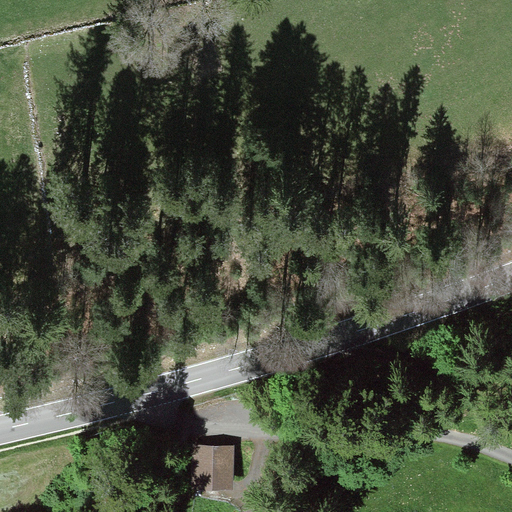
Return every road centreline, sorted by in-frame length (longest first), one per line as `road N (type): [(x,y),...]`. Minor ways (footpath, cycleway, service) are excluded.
road 1 (secondary): [(511,277),(146,393),(0,430)]
road 2 (track): [(511,460),(377,423),(189,413),(146,393)]
